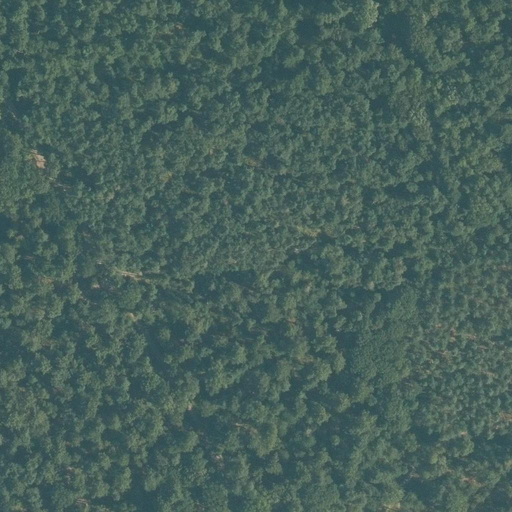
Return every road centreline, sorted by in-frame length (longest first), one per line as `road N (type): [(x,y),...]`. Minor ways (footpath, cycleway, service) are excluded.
road 1 (track): [(252,511),(111,289)]
road 2 (track): [(111,289),(31,163)]
